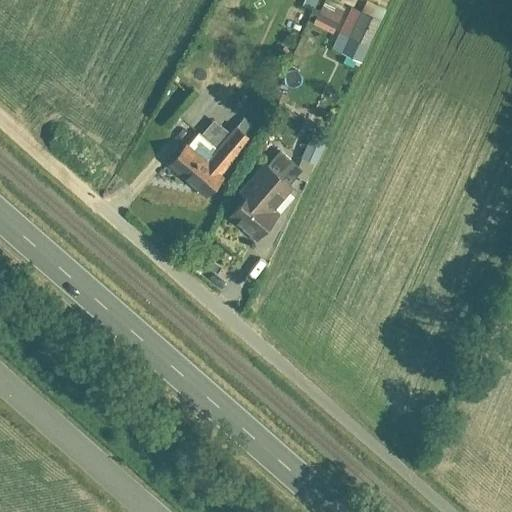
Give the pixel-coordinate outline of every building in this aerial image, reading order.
[(338,0),(322,0),(313,24),(333,32),(345,2),(338,0)] [(364,0),(361,9),(350,5),(331,48),(362,61),(385,6),(370,0),(364,0)] [(194,132),(167,165),(208,199),(253,144),(232,127),(214,149),(194,132)] [(300,155),(315,162),(325,140),(310,133),(300,155)] [(286,183),(264,166),(226,216),(260,241),(280,216),(268,207),(286,183)]
